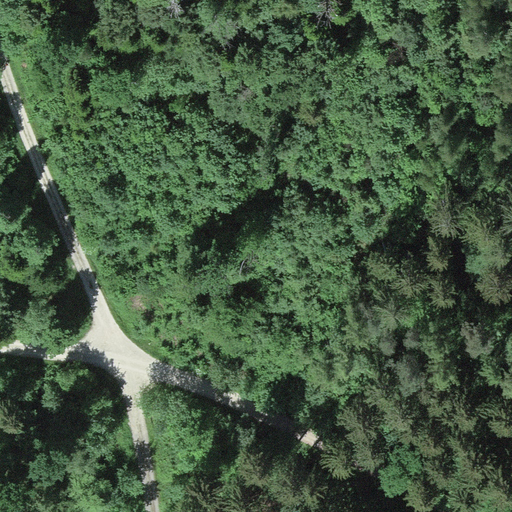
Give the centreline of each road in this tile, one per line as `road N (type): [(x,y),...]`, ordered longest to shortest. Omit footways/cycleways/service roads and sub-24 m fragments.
road 1 (track): [(459,511),(200,384),(0,345)]
road 2 (track): [(0,51),(123,364)]
road 3 (track): [(152,511),(123,364)]
